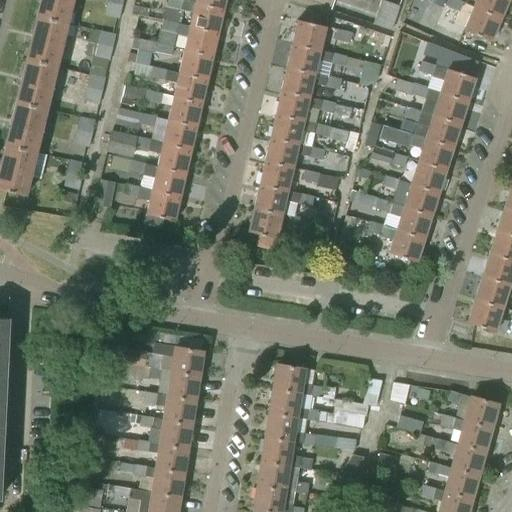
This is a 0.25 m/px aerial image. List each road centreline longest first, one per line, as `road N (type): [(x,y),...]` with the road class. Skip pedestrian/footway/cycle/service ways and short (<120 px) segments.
road 1 (residential): [(195,319),(268,34),(266,0)]
road 2 (residential): [(423,358),(507,105),(511,58)]
road 3 (residential): [(423,358),(238,328)]
road 4 (residential): [(208,511),(238,328)]
road 5 (residential): [(195,319),(25,283)]
